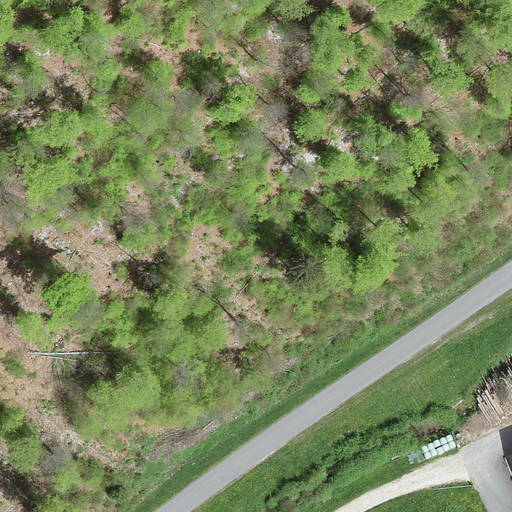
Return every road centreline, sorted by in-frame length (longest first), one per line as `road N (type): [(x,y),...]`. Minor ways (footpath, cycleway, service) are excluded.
road 1 (tertiary): [(511,274),(241,452),(169,511)]
road 2 (track): [(349,511),(379,494),(464,472)]
